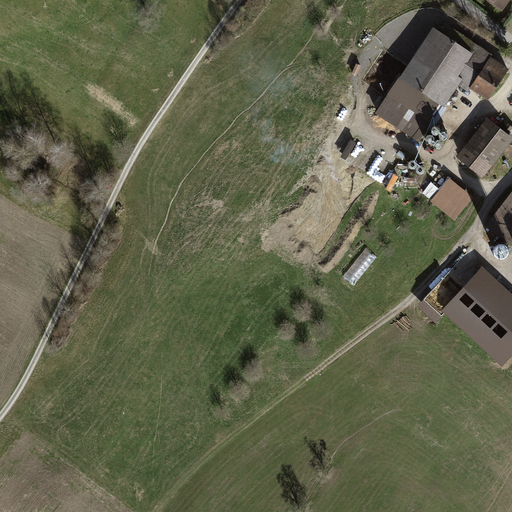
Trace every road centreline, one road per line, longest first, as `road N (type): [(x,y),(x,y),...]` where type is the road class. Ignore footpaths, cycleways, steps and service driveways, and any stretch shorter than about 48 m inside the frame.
road 1 (track): [(239,0),(140,144),(0,417)]
road 2 (track): [(511,178),(427,282),(229,438)]
